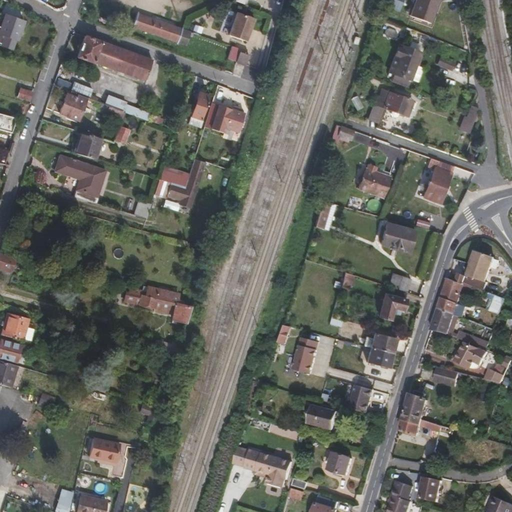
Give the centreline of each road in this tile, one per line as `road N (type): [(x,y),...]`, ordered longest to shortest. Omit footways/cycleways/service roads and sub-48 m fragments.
road 1 (unclassified): [(492,204),(453,240),(383,457)]
road 2 (residential): [(68,20),(0,225)]
road 3 (residential): [(68,20),(248,89)]
road 4 (residential): [(511,466),(484,481),(383,457)]
